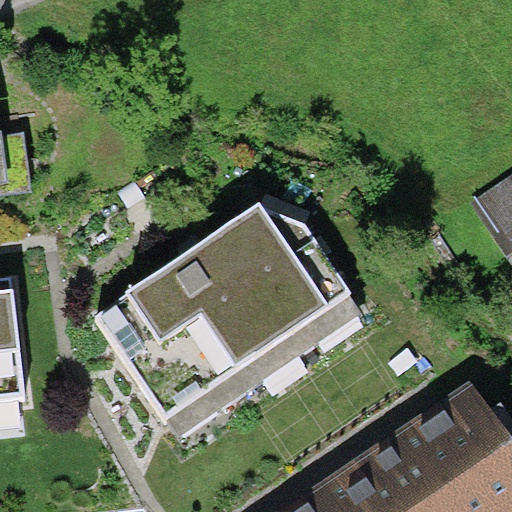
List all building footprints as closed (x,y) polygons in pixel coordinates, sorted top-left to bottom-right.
[(0,137),(0,187),(9,186),(0,137)] [(511,177),(477,201),(511,253),(511,177)] [(99,323),(182,439),(366,318),(308,230),(257,211),(194,256),(99,323)] [(0,404),(26,402),(12,282),(0,283),(0,404)] [(288,511),(511,511),(511,438),(476,385),(356,466),(288,511)]
